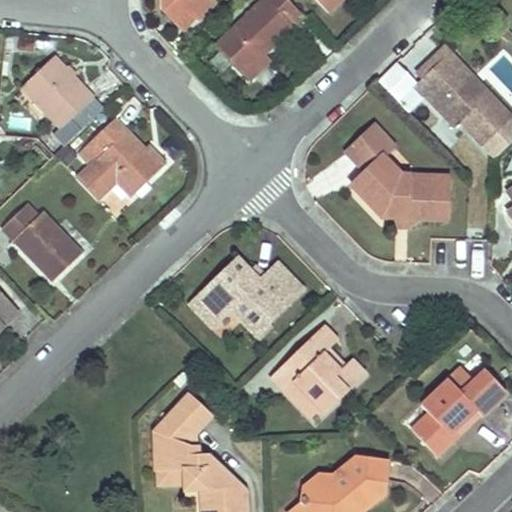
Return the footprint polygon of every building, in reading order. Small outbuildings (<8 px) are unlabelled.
[(160,0),(161,11),(180,30),(194,17),(189,11),(200,0),(160,0)] [(218,2),(215,0),(200,0),(189,11),(194,17),(198,21),(218,2)] [(303,16),(288,0),(263,0),(215,46),(229,60),(242,74),(262,55),(303,16)] [(341,0),(316,0),(329,13),(341,0)] [(424,99),(456,132),(461,127),(493,160),(511,142),(511,112),(492,91),(484,99),(442,57),(450,49),(445,43),(414,73),(421,79),(418,82),(412,87),(424,99)] [(492,91),(450,49),(442,57),(484,99),(492,91)] [(262,55),(242,74),(249,81),(269,62),(262,55)] [(60,130),(77,115),(94,98),(54,57),(20,89),(60,130)] [(412,87),(418,82),(398,61),(379,79),(411,112),(424,99),(412,87)] [(161,168),(114,119),(89,143),(96,149),(102,155),(76,180),(100,205),(119,186),(130,198),(161,168)] [(419,218),(432,219),(446,219),(446,177),(400,176),(381,155),(392,143),(373,124),(345,152),(363,170),(348,185),(382,218),(419,218)] [(27,203),(14,216),(1,228),(33,262),(37,258),(56,279),(83,253),(42,211),(38,215),(27,203)] [(419,218),(382,218),(390,227),(410,227),(419,218)] [(37,258),(33,262),(53,282),(56,279),(37,258)] [(236,260),(215,280),(195,300),(219,326),(232,313),(255,338),(301,293),(281,271),(263,288),(249,274),(236,260)] [(263,288),(281,271),(277,266),(265,278),(256,268),(249,274),(263,288)] [(0,330),(18,312),(0,293),(0,330)] [(219,326),(195,300),(189,306),(214,331),(219,326)] [(364,376),(357,369),(351,362),(343,369),(338,374),(320,355),(325,351),(334,343),(320,329),(274,373),(305,406),(310,401),(324,414),(364,376)] [(343,369),(325,351),(320,355),(338,374),(343,369)] [(473,382),(462,369),(448,382),(460,394),(473,382)] [(435,457),(454,439),(450,435),(476,411),(480,416),(482,418),(507,395),(485,371),(473,382),(460,394),(448,382),(421,407),(428,416),(411,432),(435,457)] [(269,378),(314,424),(324,414),(310,401),(305,406),(274,373),(269,378)] [(162,424),(163,434),(163,444),(154,444),(155,472),(183,470),(184,485),(185,492),(200,491),(201,511),(245,511),(245,489),(231,490),(231,479),(207,458),(198,459),(197,449),(191,449),(190,438),(210,416),(188,396),(162,424)] [(450,435),(454,439),(480,416),(476,411),(450,435)] [(163,434),(162,424),(153,434),(154,444),(163,444),(163,434)] [(333,477),(317,490),(302,503),(290,511),(362,511),(383,496),(386,464),(355,459),(333,477)] [(183,470),(155,472),(156,486),(184,485),(183,470)] [(317,490),(333,477),(319,477),(301,493),(302,503),(317,490)]
